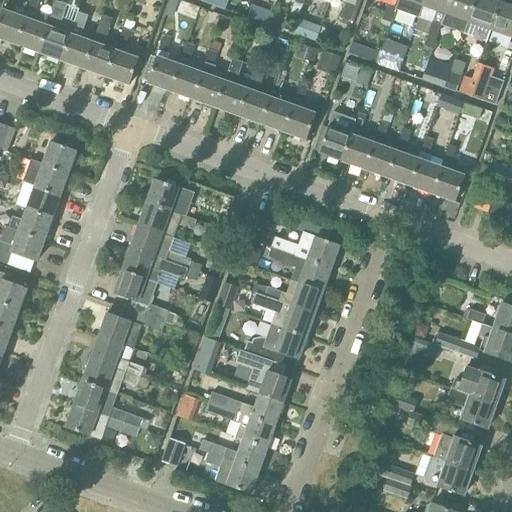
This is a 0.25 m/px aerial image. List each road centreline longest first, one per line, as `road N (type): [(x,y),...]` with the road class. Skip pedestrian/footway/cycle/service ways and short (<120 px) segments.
road 1 (residential): [(14,456),(128,127)]
road 2 (residential): [(292,511),(386,218)]
road 3 (residential): [(386,218),(128,127)]
road 4 (unclassified): [(174,511),(14,456)]
road 5 (residential): [(128,127),(0,82)]
road 6 (residential): [(511,263),(386,218)]
